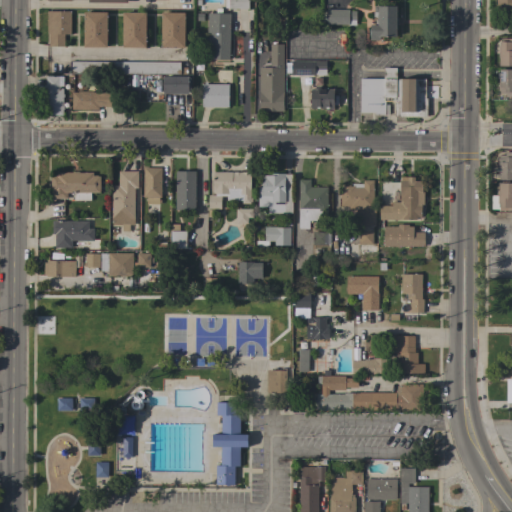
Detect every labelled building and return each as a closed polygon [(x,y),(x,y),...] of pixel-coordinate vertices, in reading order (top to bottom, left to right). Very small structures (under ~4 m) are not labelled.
[(249,0),(249,1),(248,1),(248,9),(228,9),(228,8),(224,8),(224,0),(249,0)] [(496,0),(511,0),(511,8),(502,8),(502,7),(496,7),(496,0)] [(396,37),(379,37),(379,40),(370,40),(370,25),(375,25),(375,19),(377,19),(377,17),(373,17),(373,6),(396,6),(396,37)] [(348,10),(348,11),(355,11),(355,20),(355,25),(348,25),(348,24),(327,24),(327,9),(348,10)] [(46,11),(70,11),(70,34),(63,34),(63,46),(48,46),(48,33),(46,33),(46,11)] [(106,12),(106,47),(83,47),(83,12),(106,12)] [(145,47),(122,47),(122,12),(145,12),(145,47)] [(184,13),(184,48),(160,47),(161,12),(184,13)] [(229,59),(210,59),(210,43),(207,43),(207,37),(210,37),(210,33),(206,32),(207,13),(230,13),(229,59)] [(499,41),(500,41),(500,38),(511,38),(511,65),(499,65),(499,41)] [(283,111),(259,111),(259,67),(270,67),(270,44),(283,44),(283,111)] [(180,62),(180,68),(186,68),(186,74),(69,74),(69,61),(180,62)] [(325,61),(325,74),(314,74),(314,75),(291,75),(291,61),(325,61)] [(393,116),(394,101),(384,101),(384,105),(388,105),(388,114),(384,114),(384,115),(374,115),(374,113),(359,113),(359,78),(382,78),(382,67),(396,68),(396,78),(425,79),(425,98),(426,98),(426,117),(393,116)] [(511,69),(511,97),(505,97),(505,93),(499,93),(499,90),(498,90),(498,77),(499,77),(499,69),(511,69)] [(44,115),(45,76),(59,76),(59,88),(62,88),(62,94),(63,94),(63,97),(62,97),(62,106),(63,106),(63,109),(62,109),(62,115),(44,115)] [(188,76),(188,77),(190,77),(190,89),(188,89),(188,93),(163,93),(163,76),(188,76)] [(228,107),(201,107),(201,84),(203,84),(203,83),(206,83),(206,84),(228,84),(228,107)] [(333,95),(337,95),(337,105),(333,105),(333,108),(331,108),(331,111),(325,111),(325,109),(310,109),(310,89),(314,89),(314,86),(319,86),(319,89),(333,89),(333,95)] [(117,93),(117,107),(98,107),(98,110),(71,109),(71,92),(77,92),(77,91),(92,91),(92,92),(117,93)] [(511,152),(511,179),(498,179),(498,167),(497,167),(497,158),(498,158),(498,155),(505,155),(505,152),(511,152)] [(142,196),(142,167),(160,168),(160,197),(158,197),(158,199),(160,199),(160,203),(158,203),(158,204),(146,204),(146,196),(142,196)] [(111,185),(118,185),(118,171),(137,171),(138,188),(133,188),(133,225),(128,225),(128,231),(121,231),(121,224),(112,225),(111,185)] [(175,171),(195,171),(194,210),(175,210),(175,171)] [(50,198),(50,176),(55,176),(56,172),(72,172),(78,172),(92,172),(92,176),(93,176),(93,175),(97,175),(97,176),(99,176),(99,193),(90,193),(90,200),(73,200),(73,193),(67,193),(67,199),(50,198)] [(250,172),(249,198),(251,198),(251,201),(250,201),(250,203),(241,203),(241,200),(226,200),(226,196),(220,196),(220,208),(208,208),(208,195),(212,195),(212,186),(213,186),(213,172),(250,172)] [(293,174),(292,214),(284,213),(267,212),(268,207),(257,207),(258,195),(262,195),(262,175),(270,175),(270,173),(293,174)] [(379,219),(379,206),(391,206),(391,202),(399,202),(399,181),(407,181),(407,177),(413,177),(413,181),(422,181),(422,191),(423,191),(423,205),(421,205),(421,217),(416,217),(416,219),(379,219)] [(327,187),(326,222),(308,221),(308,228),(293,228),(293,203),(298,203),(299,179),(309,180),(309,187),(327,187)] [(373,206),(374,206),(374,225),(372,225),(372,244),(358,244),(357,208),(348,208),(348,206),(340,206),(340,187),(344,187),(344,186),(351,186),(351,184),(362,184),(362,180),(373,180),(373,206)] [(511,183),(511,210),(499,210),(499,209),(491,209),(491,195),(498,195),(498,183),(511,183)] [(251,209),(251,217),(247,217),(247,223),(235,223),(235,208),(251,209)] [(88,221),(88,228),(93,228),(93,240),(71,240),(71,247),(54,247),(54,234),(52,234),(52,221),(88,221)] [(170,248),(170,224),(179,224),(178,231),(186,231),(185,248),(170,248)] [(383,246),(383,226),(397,226),(397,225),(408,224),(408,226),(413,226),(413,232),(424,232),(424,246),(383,246)] [(289,245),(274,245),(274,240),(268,240),(268,246),(255,246),(255,240),(264,240),(263,226),(274,226),(274,227),(289,227),(289,245)] [(311,244),(312,232),(330,233),(329,245),(311,244)] [(85,254),(99,253),(99,267),(85,267),(85,254)] [(107,276),(107,253),(132,253),(132,276),(113,276),(107,276)] [(149,253),(149,267),(136,267),(136,253),(149,253)] [(43,277),(43,262),(46,262),(46,261),(68,260),(68,256),(73,256),(73,261),(75,261),(74,276),(43,277)] [(261,278),(253,278),(253,284),(251,284),(251,289),(238,289),(238,284),(237,284),(237,262),(253,262),(253,263),(261,263),(261,278)] [(166,268),(167,282),(158,283),(157,275),(159,275),(158,269),(166,268)] [(189,285),(177,285),(177,270),(189,270),(189,285)] [(400,274),(421,274),(421,299),(423,299),(423,313),(410,313),(410,299),(406,299),(406,293),(400,293),(400,274)] [(377,276),(377,310),(361,310),(361,293),(346,293),(346,276),(377,276)] [(215,278),(215,291),(204,291),(204,278),(215,278)] [(308,308),(308,294),(294,294),(293,307),(308,308)] [(325,317),(325,324),(327,324),(327,328),(328,328),(328,339),(311,339),(311,324),(307,324),(308,317),(325,317)] [(414,353),(417,353),(417,364),(424,364),(424,373),(399,373),(399,353),(397,353),(397,354),(394,354),(394,353),(390,353),(390,347),(394,347),(394,335),(412,335),(412,336),(414,336),(414,353)] [(385,374),(352,374),(351,360),(364,360),(364,359),(371,359),(371,358),(385,358),(385,374)] [(331,360),(331,374),(314,373),(315,361),(321,361),(321,360),(331,360)] [(266,370),(286,370),(285,393),(266,393),(266,370)] [(344,390),(328,390),(328,394),(343,394),(343,393),(360,393),(360,392),(394,392),(394,390),(396,390),(396,386),(400,386),(400,384),(422,384),(422,395),(421,395),(421,410),(369,410),(348,410),(316,410),(316,404),(312,404),(312,399),(316,399),(316,394),(321,394),(321,383),(316,383),(316,378),(321,378),(321,376),(344,376),(344,378),(357,378),(357,387),(344,387),(344,390)] [(71,410),(56,410),(56,397),(71,397),(71,410)] [(93,398),(93,410),(79,410),(78,398),(93,398)] [(216,402),(234,402),(234,414),(239,414),(239,434),(247,434),(247,446),(239,446),(239,466),(234,466),(233,484),(215,484),(215,465),(220,465),(220,446),(211,446),(211,434),(220,434),(220,415),(216,415),(216,402)] [(122,437),(131,437),(131,457),(121,457),(122,437)] [(86,455),(86,440),(97,440),(98,455),(86,455)] [(107,477),(95,477),(95,462),(107,462),(107,477)] [(298,511),(299,466),(316,467),(316,466),(324,466),(324,480),(318,480),(318,487),(317,511),(298,511)] [(427,511),(407,511),(407,503),(399,503),(399,468),(414,468),(413,483),(407,483),(407,486),(427,486),(427,511)] [(328,511),(329,497),(329,477),(344,477),(344,470),(361,470),(361,484),(351,484),(351,494),(353,494),(353,497),(355,497),(354,511),(328,511)] [(366,478),(396,479),(396,499),(366,499),(366,478)] [(363,511),(364,501),(379,501),(379,511),(363,511)]
